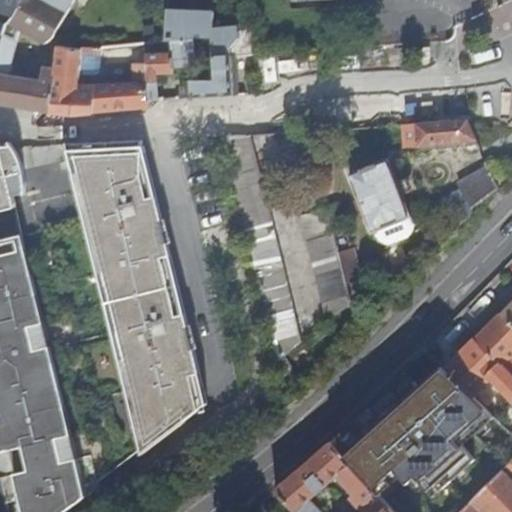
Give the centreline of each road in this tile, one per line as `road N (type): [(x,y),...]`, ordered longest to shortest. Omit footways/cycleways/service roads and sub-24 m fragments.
road 1 (residential): [(503,73),(308,94),(233,123),(69,132),(0,126)]
road 2 (secondary): [(511,229),(349,389),(205,511)]
